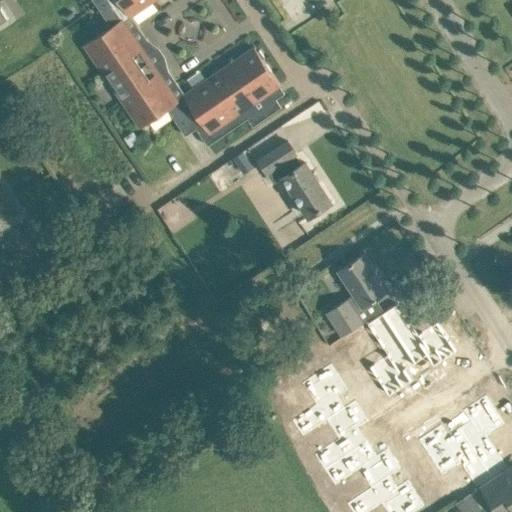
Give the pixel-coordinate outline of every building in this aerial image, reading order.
[(94,0),(111,25),(85,43),(141,126),(168,108),(186,134),(196,127),(208,144),(248,117),(253,125),(282,106),(271,90),(281,83),(263,58),(265,56),(260,49),(258,50),(255,46),(178,99),(123,19),(151,0),(94,0)] [(277,166),(309,215),(331,201),(306,161),(302,164),(295,154),(297,153),(289,140),(259,159),(267,172),(277,166)] [(243,151),(230,155),(236,173),(249,168),(243,151)] [(326,313),(342,337),(364,322),(357,312),(390,290),(366,253),(338,272),(354,295),(326,313)] [(419,332),(399,301),(383,311),(416,362),(427,355),(434,366),(457,350),(437,320),(419,332)] [(405,369),(416,362),(383,311),(367,322),(387,353),(369,365),(389,395),(412,380),(405,369)] [(315,403),(291,419),(302,436),(326,420),(326,419),(345,406),(345,405),(338,396),(349,389),(331,362),(301,382),(315,403)] [(469,420),(459,427),(492,477),(508,467),(488,436),(506,424),(486,393),(462,409),(469,420)] [(314,453),(324,469),(368,440),(359,427),(369,420),(355,398),(345,405),(345,406),(326,419),(326,420),(338,437),(314,453)] [(476,488),(492,477),(459,427),(448,434),(441,423),(418,439),(437,469),(456,457),(476,488)] [(368,440),(324,469),(335,485),(359,469),(370,486),(371,487),(390,474),(391,475),(401,468),(387,447),(377,454),(368,440)] [(482,485),(499,511),(511,511),(511,481),(509,483),(503,473),(508,470),(507,468),(482,485)] [(387,511),(414,511),(425,505),(408,478),(397,485),(391,475),(390,474),(371,487),(370,486),(346,502),(352,511),(367,511),(381,503),(387,511)]
